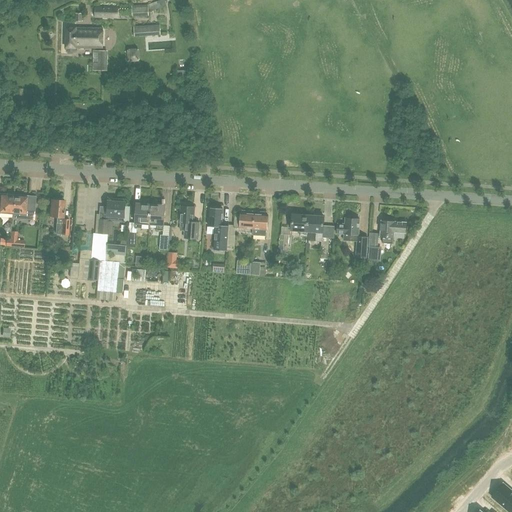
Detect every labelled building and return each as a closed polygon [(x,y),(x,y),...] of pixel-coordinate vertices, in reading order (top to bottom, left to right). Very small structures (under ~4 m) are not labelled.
[(165,0),(161,0),(154,2),(156,9),(167,5),(165,0)] [(148,5),(132,6),(132,17),(149,16),(148,12),(148,5)] [(117,18),(117,9),(95,8),(95,17),(117,18)] [(135,26),(136,37),(161,36),(161,25),(135,26)] [(69,54),(72,54),(75,52),(75,48),(102,49),(103,28),(66,28),(66,48),(66,52),(69,54)] [(139,50),(129,51),(130,61),(140,60),(139,50)] [(94,51),(93,70),(108,71),(108,51),(94,51)] [(12,211),(14,194),(5,194),(5,197),(1,196),(0,202),(0,201),(0,217),(12,218),(12,211)] [(22,195),(14,194),(12,211),(12,218),(33,220),(35,196),(27,196),(26,198),(22,198),(22,195)] [(50,216),(63,217),(64,201),(51,200),(50,216)] [(109,201),(108,214),(99,214),(98,233),(109,234),(110,221),(123,222),(125,202),(109,201)] [(137,203),(135,228),(141,229),(142,223),(150,224),(151,204),(137,203)] [(163,231),(164,225),(165,205),(151,204),(150,224),(157,224),(156,230),(163,231)] [(194,207),(193,207),(192,206),(183,205),(183,206),(181,206),(180,222),(180,231),(185,231),(184,238),(188,238),(198,239),(199,223),(193,222),(194,207)] [(214,248),(227,250),(228,230),(221,229),(222,226),(221,226),(223,209),(210,208),(208,225),(216,225),(214,248)] [(234,227),(253,228),(254,228),(255,211),(246,210),(246,213),(241,213),(241,216),(234,216),(234,227)] [(266,236),(266,229),(267,215),(263,214),(263,211),(255,211),(254,228),(253,228),(253,235),(266,236)] [(291,230),(300,230),(300,236),(307,236),(309,215),(292,214),(291,230)] [(315,241),(316,232),(323,232),(324,216),(309,215),(307,236),(306,240),(315,241)] [(362,236),(362,234),(358,234),(359,219),(358,219),(358,217),(349,217),(348,218),(345,218),(345,224),(337,223),(337,234),(344,235),(344,241),(357,242),(355,257),(367,258),(368,237),(362,236)] [(70,219),(56,218),(55,233),(60,234),(68,235),(70,219)] [(405,233),(406,223),(394,222),(394,221),(382,220),(380,236),(383,236),(382,243),(393,244),(394,232),(405,233)] [(24,240),(17,240),(17,232),(11,231),(11,239),(10,246),(16,247),(24,248),(24,240)] [(136,247),(137,234),(128,233),(127,246),(126,255),(127,255),(126,260),(125,265),(130,265),(131,256),(133,256),(133,251),(135,251),(135,247),(136,247)] [(168,256),(169,235),(160,234),(159,255),(168,256)] [(292,234),(284,234),(283,250),(291,250),(292,234)] [(320,258),(328,259),(329,238),(321,238),(320,258)] [(368,261),(380,261),(381,247),(369,245),(368,261)] [(136,256),(136,266),(146,266),(146,256),(136,256)] [(90,259),(88,279),(98,281),(98,291),(117,292),(119,262),(90,259)] [(177,260),(166,268),(179,269),(180,260),(177,260)] [(238,260),(237,273),(250,274),(251,261),(238,260)] [(251,261),(250,274),(259,275),(260,274),(265,275),(267,263),(261,262),(251,261)] [(511,511),(511,490),(503,483),(492,496),(510,511),(511,511)]
